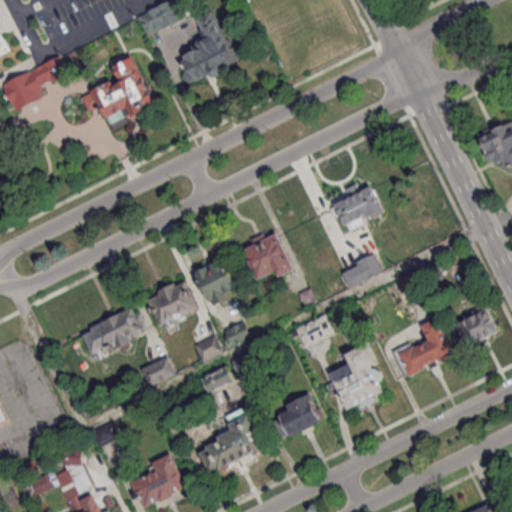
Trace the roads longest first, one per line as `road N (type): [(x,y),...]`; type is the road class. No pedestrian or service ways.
road 1 (residential): [(511,385),(259,511),(361,506),(511,430)]
road 2 (residential): [(0,285),(22,288),(416,91)]
road 3 (residential): [(396,53),(0,258)]
road 4 (tertiary): [(416,91),(511,286)]
